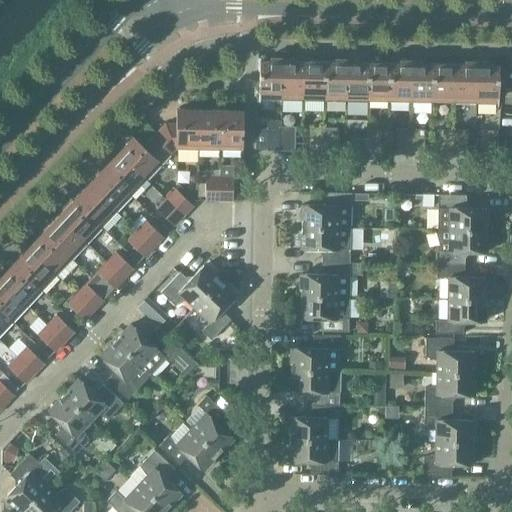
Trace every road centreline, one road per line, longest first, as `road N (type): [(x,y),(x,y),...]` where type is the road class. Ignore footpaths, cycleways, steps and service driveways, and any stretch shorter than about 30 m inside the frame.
road 1 (residential): [(0,438),(205,225),(256,225)]
road 2 (tertiary): [(183,21),(226,12),(511,17)]
road 3 (residential): [(256,225),(258,174),(511,174)]
road 4 (residential): [(246,502),(256,225)]
road 5 (residential): [(246,502),(504,505)]
road 6 (tertiary): [(0,200),(156,37),(183,21)]
road 7 (tertiary): [(150,0),(0,149)]
road 8 (residential): [(504,505),(511,383)]
